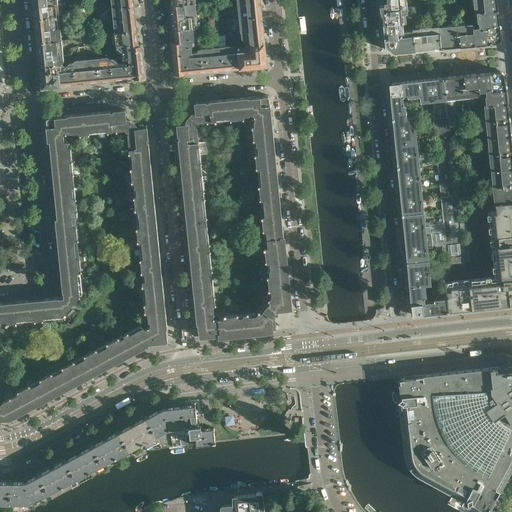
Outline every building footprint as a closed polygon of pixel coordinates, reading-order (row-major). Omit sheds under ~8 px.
[(134,6),(133,0),(113,0),(114,8),(134,6)] [(408,13),(407,7),(407,2),(404,2),(403,0),(383,0),(384,5),(380,6),(381,16),(382,16),(383,24),(403,22),(404,22),(403,14),(408,13)] [(498,8),(496,0),(474,0),(476,11),(478,10),(498,8)] [(262,15),(260,1),(238,3),(239,11),(241,11),(242,17),(262,15)] [(57,16),(56,3),(34,6),(36,18),(57,16)] [(194,11),(193,3),(172,6),(173,18),(196,15),(196,11),(194,11)] [(135,19),(134,6),(114,8),(116,21),(135,19)] [(499,25),(498,8),(478,10),(479,19),(481,18),(481,24),(483,23),(483,27),(499,25)] [(196,28),(195,20),(197,20),(196,15),(173,18),(175,30),(194,28),(196,28)] [(263,29),(262,15),(242,17),(242,23),(240,24),(241,30),(243,31),(263,29)] [(58,28),(57,16),(36,18),(37,30),(58,28)] [(136,31),(135,19),(116,21),(117,33),(136,31)] [(389,49),(404,31),(403,22),(383,24),(385,46),(389,49)] [(475,44),(473,28),(472,24),(457,26),(458,46),(475,44)] [(501,38),(500,32),(499,25),(483,27),(473,28),(475,44),(486,43),(492,43),(497,42),(498,42),(498,41),(499,39),(500,39),(501,39),(501,38)] [(428,49),(426,26),(420,27),(421,30),(412,31),(414,50),(428,49)] [(441,48),(441,47),(439,28),(432,29),(431,26),(426,26),(428,49),(441,48)] [(458,46),(457,26),(439,28),(441,47),(458,46)] [(60,40),(58,28),(37,30),(38,42),(60,40)] [(195,38),(194,28),(175,30),(176,42),(193,40),(195,38)] [(264,44),(263,29),(243,31),(244,38),(245,40),(246,44),(250,43),(250,45),(264,44)] [(138,43),(136,31),(117,33),(115,33),(116,45),(118,45),(138,43)] [(414,50),(412,31),(404,31),(389,49),(394,53),(414,50)] [(61,52),(60,40),(38,42),(39,54),(61,52)] [(192,53),(191,46),(192,46),(193,45),(193,40),(176,42),(172,42),(173,56),(189,54),(192,53)] [(143,57),(142,45),(138,45),(138,43),(118,45),(119,51),(120,53),(122,53),(122,57),(125,59),(143,57)] [(253,66),(250,45),(250,43),(246,44),(246,48),(238,49),(240,68),(253,66)] [(267,65),(264,44),(250,45),(253,66),(267,65)] [(240,68),(238,49),(236,47),(226,48),(228,69),(240,68)] [(228,69),(226,48),(214,49),(216,70),(228,69)] [(216,70),(214,49),(201,50),(204,71),(216,70)] [(204,71),(201,50),(199,51),(197,53),(192,53),(189,54),(191,73),(204,71)] [(62,63),(61,52),(39,54),(41,67),(61,65),(62,63)] [(191,73),(189,54),(173,56),(175,74),(191,73)] [(145,77),(143,57),(125,59),(123,62),(126,64),(128,79),(145,77)] [(112,81),(110,61),(110,59),(98,60),(100,82),(112,81)] [(100,82),(98,60),(86,61),(88,83),(100,82)] [(88,83),(86,61),(73,63),(74,65),(75,84),(88,83)] [(128,79),(126,64),(123,62),(118,63),(118,61),(117,61),(110,61),(112,81),(128,79)] [(61,86),(59,69),(61,68),(61,65),(41,67),(43,87),(42,87),(43,88),(43,87),(61,86)] [(75,84),(74,65),(66,66),(65,67),(65,68),(61,68),(59,69),(61,86),(75,84)] [(506,87),(505,81),(504,81),(504,76),(505,75),(505,74),(504,74),(503,74),(501,73),(502,73),(502,72),(501,72),(501,71),(500,71),(500,72),(495,73),(495,72),(478,74),(480,91),(481,91),(487,90),(487,89),(506,87)] [(480,91),(478,74),(461,76),(463,96),(480,94),(481,91),(480,91)] [(463,96),(461,76),(445,77),(447,97),(463,96)] [(447,97),(445,77),(432,79),(434,99),(447,97)] [(434,99),(432,79),(419,80),(420,93),(421,100),(434,99)] [(420,93),(419,80),(401,82),(403,95),(420,93)] [(403,95),(401,82),(391,83),(389,85),(391,101),(403,100),(403,95)] [(507,104),(506,87),(487,89),(487,90),(488,97),(487,97),(488,106),(507,104)] [(272,119),(270,98),(270,97),(269,97),(269,96),(268,95),(267,95),(247,97),(249,113),(252,113),(256,116),(256,120),(272,119)] [(249,114),(249,113),(247,97),(222,100),(224,117),(230,116),(230,119),(243,118),(243,115),(249,114)] [(224,117),(222,100),(210,101),(212,121),(217,120),(217,118),(224,117)] [(405,117),(403,100),(391,101),(392,119),(405,117)] [(195,126),(200,119),(203,122),(212,121),(210,101),(195,102),(195,103),(196,113),(191,115),(191,116),(190,118),(189,118),(188,118),(187,123),(177,124),(177,125),(178,139),(187,139),(188,143),(200,142),(198,128),(195,126)] [(509,120),(507,104),(488,106),(486,106),(487,122),(509,120)] [(149,142),(147,128),(147,127),(137,128),(135,124),(134,124),(133,124),(131,122),(131,121),(126,120),(125,110),(125,109),(111,111),(113,131),(123,130),(124,127),(130,132),(129,133),(130,149),(140,148),(140,143),(149,142)] [(113,131),(111,111),(97,112),(98,130),(107,129),(108,132),(113,131)] [(98,130),(97,112),(83,113),(85,134),(90,133),(90,131),(98,130)] [(85,134),(83,113),(68,115),(70,131),(71,133),(80,132),(81,134),(85,134)] [(70,131),(68,115),(48,117),(47,117),(47,118),(46,118),(46,119),(46,120),(48,141),(49,141),(50,141),(50,142),(50,144),(64,143),(63,135),(66,132),(70,131)] [(414,128),(413,116),(405,117),(392,119),(394,130),(414,128)] [(455,185),(451,142),(449,117),(432,119),(439,186),(455,185)] [(274,144),(272,119),(256,120),(255,121),(255,127),(253,127),(254,141),(256,140),(257,146),(259,146),(274,144)] [(511,136),(509,120),(487,122),(489,138),(511,136)] [(415,140),(414,128),(394,130),(395,142),(415,140)] [(511,152),(511,148),(511,136),(489,138),(491,154),(511,152)] [(197,147),(200,147),(200,142),(188,143),(187,139),(178,139),(180,156),(198,154),(197,147)] [(416,152),(415,140),(395,142),(396,154),(416,152)] [(72,163),(70,147),(68,147),(68,144),(66,142),(64,143),(50,144),(53,169),(70,167),(70,163),(72,163)] [(150,159),(149,142),(140,143),(140,148),(130,149),(131,154),(134,154),(134,161),(150,159)] [(278,175),(274,144),(259,146),(259,154),(255,154),(257,171),(261,170),(262,177),(278,175)] [(417,164),(416,152),(396,154),(397,166),(417,164)] [(511,168),(511,152),(491,154),(492,171),(511,168)] [(203,174),(202,166),(202,161),(199,161),(198,154),(180,156),(183,183),(201,182),(200,175),(203,174)] [(153,185),(150,159),(134,161),(135,167),(132,168),(133,181),(136,181),(137,186),(138,186),(153,185)] [(419,176),(417,164),(397,166),(398,178),(419,176)] [(74,187),(73,172),(71,172),(70,167),(53,169),(55,194),(73,192),(72,187),(74,187)] [(511,184),(511,168),(492,171),(494,187),(511,184)] [(281,207),(278,175),(262,177),(263,186),(259,187),(260,200),(264,200),(265,208),(281,207)] [(420,188),(419,176),(398,178),(400,190),(420,188)] [(205,193),(204,188),(201,188),(201,182),(183,183),(184,195),(205,193)] [(511,201),(511,184),(494,187),(495,203),(496,203),(511,201)] [(154,198),(153,185),(138,186),(139,195),(135,195),(136,206),(148,205),(147,198),(154,198)] [(463,256),(458,207),(455,185),(439,186),(440,198),(442,210),(446,258),(463,256)] [(440,198),(439,186),(432,187),(433,199),(440,198)] [(421,200),(420,188),(400,190),(401,202),(421,200)] [(77,213),(75,196),(73,196),(73,192),(55,194),(58,218),(72,217),(75,216),(75,213),(77,213)] [(203,207),(202,199),(205,199),(205,193),(184,195),(185,209),(203,207)] [(156,217),(154,198),(147,198),(148,205),(136,206),(136,210),(140,209),(141,218),(156,217)] [(422,212),(421,200),(401,202),(402,214),(422,212)] [(511,201),(496,203),(497,211),(495,211),(501,276),(450,282),(451,291),(446,291),(447,300),(448,312),(509,305),(511,304),(511,201)] [(204,216),(203,207),(185,209),(187,223),(208,221),(207,216),(204,216)] [(283,226),(281,207),(265,208),(266,217),(262,218),(262,222),(274,221),(274,226),(283,226)] [(423,224),(422,212),(402,214),(403,226),(423,224)] [(78,241),(76,225),(73,225),(72,217),(58,218),(56,218),(59,251),(76,249),(75,241),(78,241)] [(158,232),(156,217),(141,218),(142,227),(138,227),(139,236),(147,235),(147,233),(158,232)] [(206,234),(205,226),(208,226),(208,221),(187,223),(188,236),(206,234)] [(284,238),(283,226),(274,226),(274,221),(262,222),(263,232),(267,232),(268,240),(284,238)] [(425,236),(423,224),(403,226),(404,238),(425,236)] [(159,248),(158,232),(147,233),(147,235),(139,236),(140,241),(143,241),(144,250),(159,248)] [(207,242),(206,234),(188,236),(189,249),(210,247),(210,242),(207,242)] [(428,236),(425,236),(404,238),(405,250),(426,248),(429,248),(428,236)] [(287,269),(284,238),(268,240),(269,248),(265,248),(266,264),(270,263),(271,271),(287,269)] [(209,261),(208,252),(211,252),(210,247),(189,249),(191,263),(209,261)] [(161,261),(159,248),(144,250),(145,259),(141,259),(142,268),(152,267),(152,262),(161,261)] [(427,260),(426,248),(405,250),(407,262),(427,260)] [(81,272),(79,257),(76,257),(76,249),(59,251),(62,282),(79,280),(78,273),(81,272)] [(428,272),(427,260),(407,262),(408,274),(428,272)] [(162,280),(161,261),(152,262),(152,267),(142,268),(143,274),(147,273),(147,281),(162,280)] [(210,269),(209,261),(191,263),(192,276),(213,274),(213,269),(210,269)] [(287,269),(271,271),(270,271),(270,276),(268,277),(269,290),(272,289),(272,295),(290,294),(287,269)] [(429,284),(428,272),(408,274),(409,286),(423,284),(429,284)] [(211,287),(211,280),(214,279),(213,274),(192,276),(193,289),(211,287)] [(63,314),(80,293),(79,280),(62,282),(63,292),(64,292),(64,296),(64,297),(59,298),(59,297),(50,298),(52,315),(63,314)] [(162,280),(147,281),(144,281),(144,286),(147,286),(148,294),(164,292),(162,280)] [(424,302),(423,284),(409,286),(411,303),(424,302)] [(212,295),(211,287),(193,289),(195,302),(216,300),(215,294),(212,295)] [(165,305),(164,292),(148,294),(149,302),(146,302),(146,307),(165,305)] [(278,313),(287,312),(287,313),(289,314),(290,313),(291,312),(290,294),(272,295),(269,300),(266,298),(257,309),(259,311),(256,315),(257,332),(276,330),(277,329),(278,327),(277,326),(276,325),(275,317),(275,315),(276,314),(278,313)] [(52,315),(50,298),(37,299),(39,319),(44,319),(43,316),(52,315)] [(39,319),(37,299),(24,300),(25,318),(33,317),(34,320),(39,319)] [(25,318),(24,300),(10,302),(12,322),(17,322),(17,318),(25,318)] [(214,313),(214,312),(213,305),(216,305),(216,300),(195,302),(196,315),(214,313)] [(448,312),(447,300),(429,302),(430,314),(448,312)] [(12,322),(10,302),(0,302),(0,319),(6,319),(6,322),(12,322)] [(429,302),(424,302),(411,303),(412,313),(414,315),(430,314),(429,302)] [(166,318),(165,305),(146,307),(147,312),(150,311),(150,320),(166,318)] [(221,336),(219,319),(220,319),(220,311),(214,312),(214,313),(196,315),(198,336),(199,337),(200,338),(201,338),(221,336)] [(257,332),(256,315),(250,315),(249,313),(244,314),(244,316),(246,333),(257,332)] [(246,333),(244,316),(239,317),(239,315),(226,316),(226,318),(220,319),(219,319),(221,336),(246,333)] [(169,339),(166,318),(150,320),(151,325),(148,328),(145,328),(147,344),(166,343),(166,342),(167,342),(168,341),(168,340),(169,340),(169,339)] [(147,344),(145,328),(143,327),(130,333),(129,331),(125,334),(126,336),(134,351),(144,346),(144,345),(147,344)] [(134,351),(126,336),(121,338),(120,336),(116,338),(121,349),(119,350),(123,357),(134,351)] [(123,357),(119,350),(121,349),(116,338),(108,343),(109,345),(104,347),(112,363),(123,357)] [(112,363),(104,347),(99,350),(98,348),(94,350),(99,360),(97,362),(101,369),(112,363)] [(101,369),(97,362),(99,360),(94,350),(86,354),(87,356),(81,359),(90,375),(101,369)] [(90,375),(81,359),(76,362),(75,360),(71,363),(76,373),(74,374),(78,381),(90,375)] [(78,381),(74,374),(76,373),(71,363),(63,367),(64,369),(59,371),(67,387),(78,381)] [(492,506),(492,505),(511,467),(511,371),(511,372),(511,369),(511,368),(511,366),(511,365),(499,366),(497,366),(497,367),(416,375),(414,375),(414,376),(406,376),(406,377),(405,376),(404,376),(403,378),(402,378),(400,378),(400,381),(400,382),(399,383),(398,383),(398,384),(399,384),(399,385),(402,410),(399,411),(400,414),(405,455),(405,456),(406,458),(406,460),(407,461),(407,462),(408,464),(409,465),(410,467),(411,469),(412,470),(414,472),(416,473),(417,474),(419,475),(455,495),(455,496),(458,498),(459,495),(482,508),(482,509),(483,509),(484,509),(485,508),(486,508),(487,509),(488,510),(489,508),(489,507),(490,507),(491,507),(492,506)] [(67,387),(59,371),(54,374),(53,372),(49,374),(54,385),(52,386),(56,393),(67,387)] [(56,393),(52,386),(54,385),(49,374),(41,378),(42,380),(37,383),(45,399),(56,393)] [(45,399),(37,383),(31,386),(30,384),(26,386),(32,397),(30,398),(34,405),(45,399)] [(34,405),(30,398),(32,397),(26,386),(19,390),(20,392),(14,395),(23,411),(34,405)] [(23,411),(14,395),(4,401),(0,404),(0,418),(9,418),(10,417),(11,417),(23,411)] [(202,417),(200,399),(186,400),(185,401),(185,405),(183,405),(185,425),(189,425),(197,424),(197,418),(202,417)] [(252,412),(261,412),(261,403),(252,403),(252,412)] [(234,405),(236,414),(245,413),(243,404),(234,405)] [(185,425),(183,405),(163,408),(145,417),(156,436),(170,429),(185,427),(185,425)] [(253,417),(254,426),(263,424),(261,416),(253,417)] [(156,436),(145,417),(119,431),(129,451),(156,436)] [(215,443),(214,427),(201,429),(201,423),(197,424),(189,425),(190,435),(195,434),(196,445),(215,443)] [(76,479),(129,451),(119,431),(65,460),(76,479)] [(76,479),(65,460),(39,474),(49,494),(76,479)] [(49,494),(39,474),(25,481),(11,482),(11,504),(30,503),(49,494)] [(0,503),(11,504),(11,482),(0,481),(0,503)] [(264,511),(263,496),(263,493),(262,493),(261,492),(257,493),(256,494),(233,496),(234,502),(232,504),(234,505),(234,511),(236,511),(242,511),(242,509),(244,509),(244,511),(245,511),(250,511),(249,511),(264,511)]
